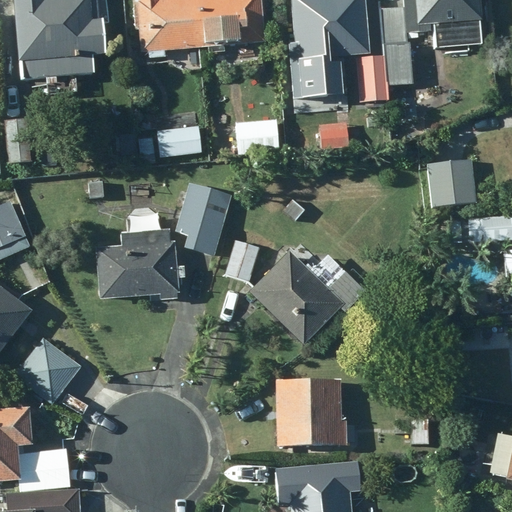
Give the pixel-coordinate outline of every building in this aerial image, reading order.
[(7,0),(12,63),(15,63),(15,81),(89,76),(88,57),(100,57),(97,20),(86,21),(84,0),(7,0)] [(133,0),(137,53),(199,49),(195,0),(133,0)] [(259,0),(195,0),(199,49),(262,45),(259,0)] [(365,55),(361,0),(287,0),(291,44),(286,45),(287,61),(365,55)] [(432,48),(480,44),(476,0),(399,0),(402,36),(424,34),(424,27),(430,26),(432,48)] [(410,85),(406,44),(383,46),(386,87),(410,85)] [(381,58),(353,60),(357,104),(385,102),(381,58)] [(27,152),(23,120),(0,122),(0,134),(2,154),(27,152)] [(273,121),(232,124),(235,157),(276,153),(273,121)] [(348,124),(314,124),(314,153),(348,153),(348,124)] [(197,153),(194,128),(154,133),(157,158),(197,153)] [(153,165),(150,139),(137,141),(140,167),(153,165)] [(470,158),(424,159),(425,211),(471,210),(470,158)] [(100,183),(86,184),(88,199),(102,198),(100,183)] [(210,258),(229,197),(188,183),(173,234),(184,238),(181,248),(210,258)] [(0,249),(23,240),(6,201),(0,203),(0,249)] [(509,221),(435,222),(435,246),(510,244),(509,221)] [(119,247),(91,249),(96,301),(157,296),(157,302),(172,301),(172,295),(175,295),(171,244),(166,244),(165,232),(119,235),(119,247)] [(259,246),(231,239),(221,282),(248,288),(259,246)] [(340,305),(286,253),(246,295),(300,346),(340,305)] [(0,345),(26,312),(0,291),(0,345)] [(456,351),(455,327),(436,328),(437,352),(456,351)] [(511,328),(491,330),(492,349),(511,347),(511,328)] [(48,406),(78,367),(40,338),(11,377),(48,406)] [(337,382),(273,383),(274,449),(343,448),(343,423),(337,423),(337,382)] [(24,409),(0,410),(0,483),(16,482),(13,448),(26,447),(24,409)] [(426,420),(408,420),(407,449),(425,450),(426,420)] [(511,436),(511,437),(511,438),(495,435),(486,477),(511,481),(511,436)] [(64,453),(16,456),(18,492),(66,490),(64,453)] [(355,466),(273,474),(276,511),(285,510),(285,511),(346,511),(345,496),(357,495),(355,466)] [(4,511),(74,511),(74,494),(3,499),(4,511)]
